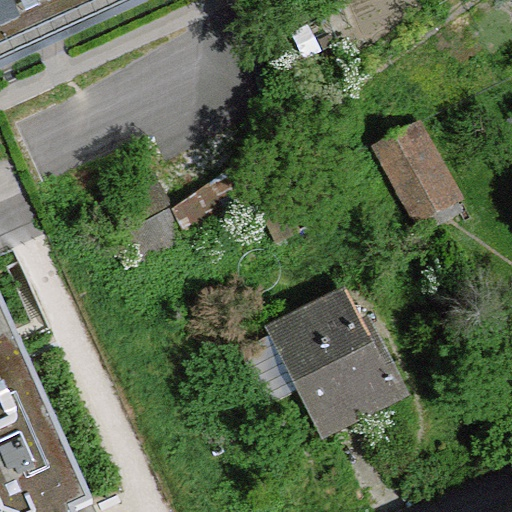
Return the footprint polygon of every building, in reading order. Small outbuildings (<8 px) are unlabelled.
[(0,0),(0,72),(158,0),(0,0)] [(437,171),(414,127),(387,140),(410,186),(437,171)] [(174,210),(193,195),(176,161),(154,171),(174,210)] [(226,218),(217,177),(193,195),(174,210),(173,210),(185,238),(226,218)] [(345,299),(277,333),(302,383),(325,431),(344,422),(402,392),(374,334),(365,339),(345,299)] [(0,302),(0,511),(87,511),(95,509),(0,302)] [(302,383),(277,333),(242,352),(266,401),(302,383)]
